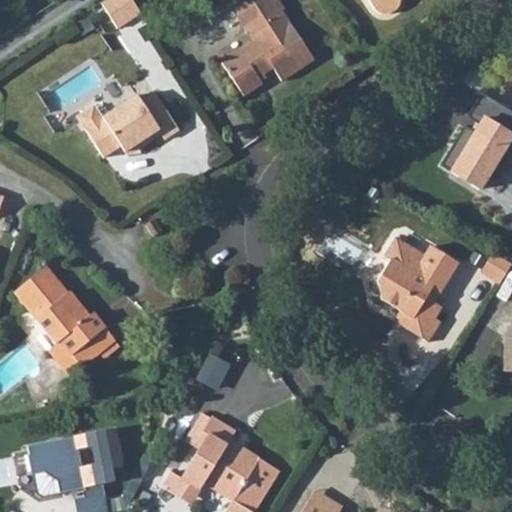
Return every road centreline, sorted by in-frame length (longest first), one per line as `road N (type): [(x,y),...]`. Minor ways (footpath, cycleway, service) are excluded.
road 1 (residential): [(511,11),(295,146),(263,206),(266,279),(301,353),(368,427),(504,511)]
road 2 (residential): [(149,302),(77,219),(0,174)]
